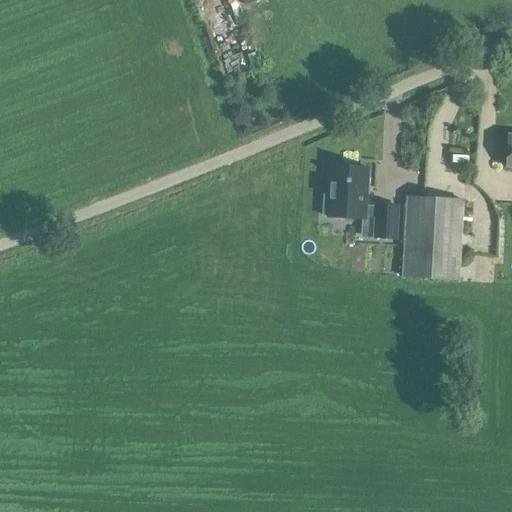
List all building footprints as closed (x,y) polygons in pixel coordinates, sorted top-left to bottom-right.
[(242,22),(211,29),(221,74),(253,66),(242,22)] [(246,117),(261,98),(244,85),(229,104),(246,117)] [(364,216),(376,217),(375,237),(395,238),(397,206),(377,205),(377,206),(365,205),(367,168),(330,166),(329,193),(323,193),(322,215),(328,216),(364,218),(364,216)] [(407,196),(402,276),(466,280),(471,200),(407,196)] [(511,347),(511,201),(493,204),(504,309),(488,311),(490,328),(508,327),(510,347),(511,347)]
